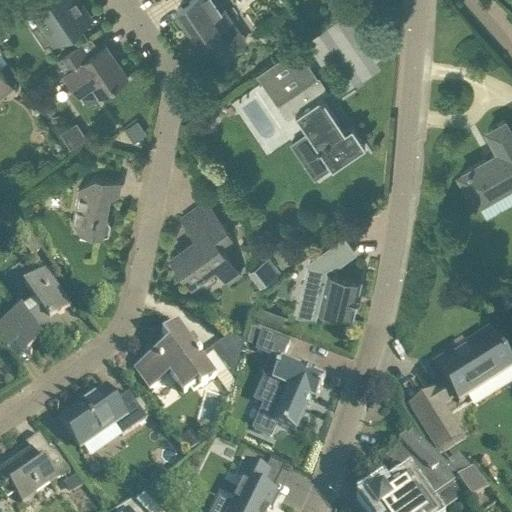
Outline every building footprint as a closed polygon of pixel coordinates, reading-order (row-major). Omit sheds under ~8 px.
[(28,0),(42,21),(32,27),(45,46),(88,17),(76,0),(28,0)] [(190,0),(177,9),(199,41),(207,36),(221,56),(245,40),(217,0),(190,0)] [(358,66),(366,79),(378,71),(343,16),(324,28),(339,52),(351,45),(363,63),(358,66)] [(2,23),(0,23),(0,40),(10,33),(2,23)] [(58,58),(87,102),(127,75),(104,41),(96,46),(90,36),(58,58)] [(297,47),(258,73),(288,118),(296,112),(332,166),(365,143),(352,124),(344,129),(322,95),(329,90),(319,75),(317,77),(297,47)] [(0,101),(17,89),(0,66),(0,64),(7,59),(0,48),(0,101)] [(138,119),(125,128),(134,142),(147,133),(138,119)] [(488,129),(500,150),(460,173),(477,201),(511,180),(511,132),(504,119),(488,129)] [(59,134),(68,145),(80,136),(71,125),(59,134)] [(81,231),(103,235),(110,196),(119,193),(121,180),(96,175),(80,186),(73,219),(81,231)] [(196,238),(171,255),(190,281),(214,264),(227,281),(240,271),(219,242),(233,233),(222,219),(219,221),(205,200),(181,217),(196,238)] [(344,234),(309,260),(296,315),(315,320),(318,310),(352,318),(362,278),(328,269),(327,271),(325,271),(331,265),(334,268),(356,252),(344,234)] [(22,241),(32,256),(43,250),(33,236),(22,241)] [(288,240),(271,251),(283,267),(299,256),(288,240)] [(268,259),(255,270),(265,281),(278,270),(268,259)] [(22,309),(0,324),(0,336),(8,348),(19,340),(27,350),(41,340),(41,339),(61,325),(57,318),(71,308),(45,272),(25,287),(41,311),(29,319),(22,309)] [(138,370),(136,372),(150,391),(170,376),(184,395),(198,385),(201,389),(216,378),(230,398),(234,383),(245,344),(232,335),(211,350),(201,358),(177,325),(162,336),(169,344),(137,368),(138,370)] [(251,329),(246,346),(252,347),(257,331),(251,329)] [(290,341),(259,330),(253,351),(268,358),(260,376),(262,377),(251,403),(262,408),(260,412),(279,420),(276,428),(294,436),(310,398),(317,400),(325,381),(314,376),(316,369),(304,364),(301,370),(281,361),(290,341)] [(434,366),(448,385),(434,394),(433,392),(411,406),(422,423),(438,451),(461,437),(442,407),(455,399),(459,405),(511,372),(511,368),(499,350),(489,333),(488,333),(491,338),(455,361),(451,355),(434,366)] [(60,421),(79,449),(114,425),(122,437),(147,420),(135,402),(129,393),(116,402),(106,389),(96,396),(94,393),(80,403),(82,406),(60,421)] [(365,392),(366,420),(378,420),(378,392),(365,392)] [(139,399),(135,402),(147,420),(153,416),(139,399)] [(196,431),(180,440),(187,451),(203,442),(196,431)] [(412,432),(383,461),(392,474),(396,471),(406,484),(426,511),(444,511),(468,495),(472,501),(488,488),(473,468),(470,470),(458,454),(445,464),(412,432)] [(31,451),(0,472),(0,484),(5,491),(10,488),(22,505),(70,472),(54,450),(50,453),(53,457),(41,465),(31,451)] [(263,489),(270,474),(248,463),(240,478),(246,481),(234,505),(224,501),(218,511),(266,511),(275,495),(263,489)] [(75,476),(64,484),(71,495),(83,486),(75,476)] [(426,511),(406,484),(385,499),(382,494),(368,504),(373,511),(426,511)]
